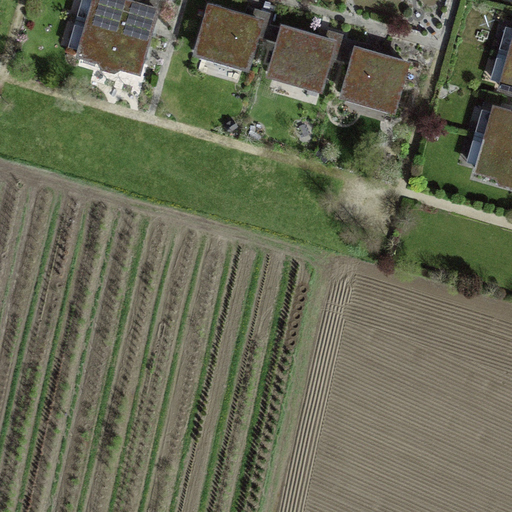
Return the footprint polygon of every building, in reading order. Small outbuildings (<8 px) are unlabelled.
[(122,0),(94,0),(78,55),(138,73),(143,55),(151,27),(156,10),(122,0)] [(257,21),(209,7),(196,49),(244,63),(257,21)] [(332,44),(282,29),(269,71),(319,86),(332,44)] [(404,66),(356,51),(343,93),(391,108),(404,66)] [(511,112),(495,107),(477,170),(511,181),(511,112)]
